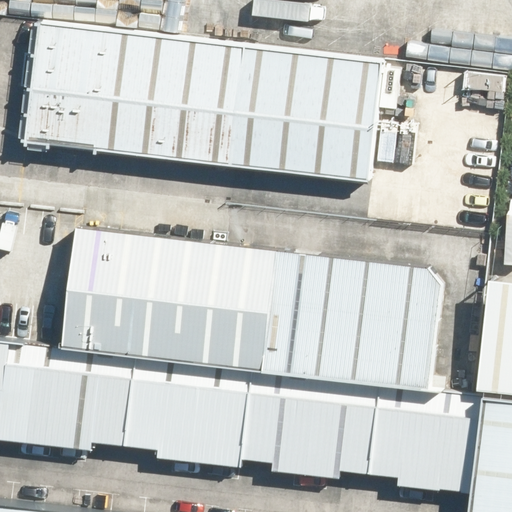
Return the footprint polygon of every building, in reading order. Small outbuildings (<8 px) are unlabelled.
[(386,58),(44,18),(30,137),(372,176),(386,58)] [(433,386),(446,280),(433,262),(82,222),(75,276),(14,269),(7,330),(66,336),(65,343),(433,386)] [(511,255),(471,252),(463,372),(511,377),(511,255)] [(0,436),(95,448),(96,438),(162,446),(161,455),(245,465),(246,455),(275,458),(274,468),(343,476),(344,466),(402,473),(401,483),(476,491),(487,392),(433,386),(65,343),(0,335),(0,436)] [(473,511),(511,511),(511,394),(487,392),(476,491),(473,511)] [(125,511),(0,497),(0,511),(125,511)]
